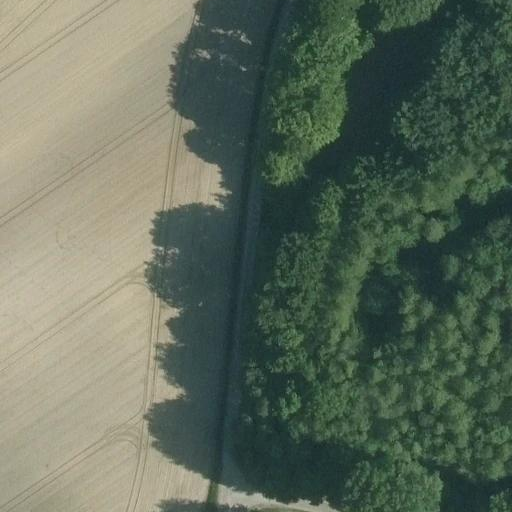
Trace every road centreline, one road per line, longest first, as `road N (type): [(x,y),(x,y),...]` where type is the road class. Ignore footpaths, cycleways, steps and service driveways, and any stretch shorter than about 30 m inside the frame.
road 1 (track): [(300,0),(275,75),(257,190),(230,493)]
road 2 (unclassified): [(226,511),(230,493),(340,511)]
